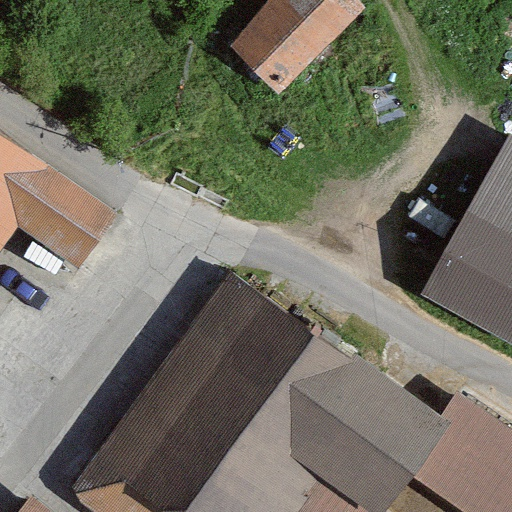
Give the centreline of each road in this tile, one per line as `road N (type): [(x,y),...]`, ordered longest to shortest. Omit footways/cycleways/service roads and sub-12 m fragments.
road 1 (residential): [(511,385),(182,211),(0,100)]
road 2 (unknown): [(204,223),(0,498)]
